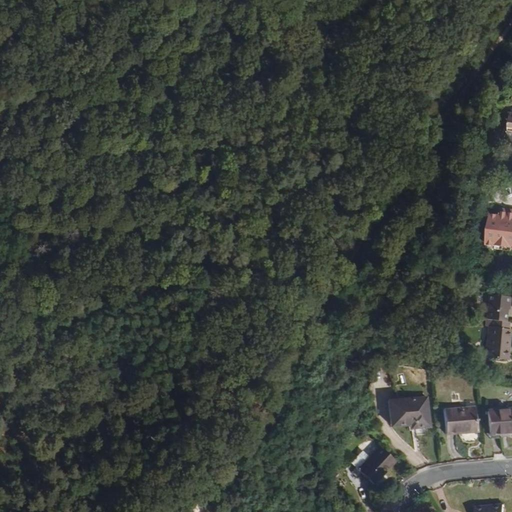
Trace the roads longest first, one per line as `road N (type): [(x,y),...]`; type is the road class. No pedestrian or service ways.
road 1 (track): [(489,0),(427,109),(439,126)]
road 2 (residential): [(511,466),(435,476),(394,511)]
